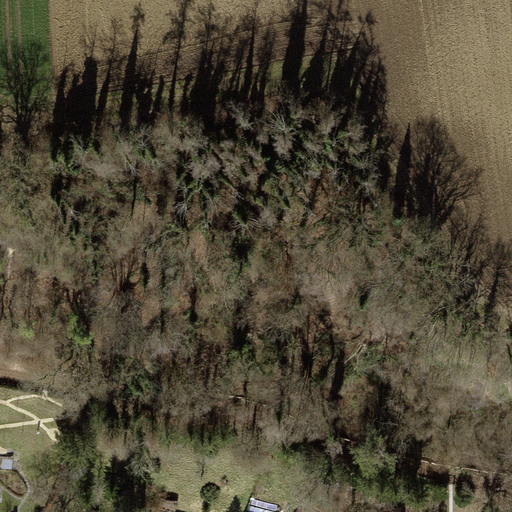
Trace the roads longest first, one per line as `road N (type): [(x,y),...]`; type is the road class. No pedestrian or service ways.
road 1 (track): [(511,309),(487,296),(432,227),(344,81),(309,65),(25,108),(0,99)]
road 2 (track): [(511,485),(263,416),(0,370)]
